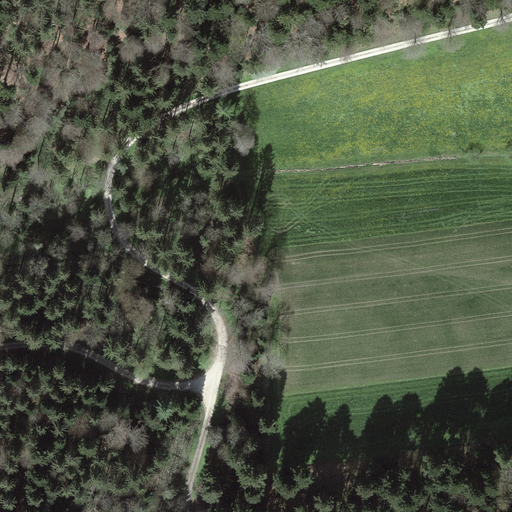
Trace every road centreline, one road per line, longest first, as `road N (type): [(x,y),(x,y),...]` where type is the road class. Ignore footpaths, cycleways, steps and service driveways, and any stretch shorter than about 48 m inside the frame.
road 1 (track): [(187,511),(218,330),(194,289),(118,235),(107,199),(111,157),(154,121),(240,85),(511,14)]
road 2 (track): [(214,375),(171,384),(70,348),(0,346)]
road 3 (track): [(104,0),(0,129)]
road 4 (track): [(0,211),(117,149)]
